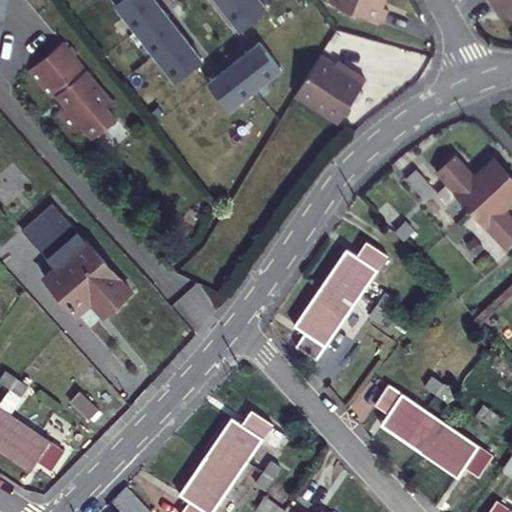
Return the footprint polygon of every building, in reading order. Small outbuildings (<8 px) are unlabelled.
[(158,0),(115,0),(135,24),(162,3),(158,0)] [(263,0),(220,0),(240,24),(267,4),(263,0)] [(384,0),(325,0),(321,24),(366,32),(370,12),(381,14),(384,0)] [(471,0),(481,12),(499,0),(471,0)] [(511,0),(499,0),(481,12),(487,21),(497,15),(511,35),(511,0)] [(135,24),(155,50),(182,29),(162,3),(135,24)] [(155,50),(175,75),(202,55),(182,29),(155,50)] [(101,88),(104,85),(55,31),(25,58),(48,84),(51,80),(63,93),(56,99),(73,118),(81,110),(91,121),(114,101),(101,88)] [(280,63),(259,36),(233,57),(254,83),(280,63)] [(302,63),(277,102),(321,129),(348,86),(331,75),(328,80),(302,63)] [(469,211),(507,175),(492,159),(474,176),(455,154),(435,173),(469,211)] [(426,180),(406,158),(393,169),(413,191),(426,180)] [(511,180),(507,175),(469,211),(504,250),(511,241),(511,217),(503,208),(511,199),(511,180)] [(102,225),(96,217),(63,245),(69,253),(102,225)] [(402,224),(393,232),(403,242),(412,234),(402,224)] [(102,225),(69,253),(59,262),(91,299),(106,287),(117,300),(146,276),(102,225)] [(321,286),(349,304),(382,255),(366,244),(358,255),(347,249),(321,286)] [(399,283),(388,276),(376,294),(387,301),(399,283)] [(349,304),(321,286),(295,324),(306,332),(297,344),(314,356),(349,304)] [(368,317),(379,324),(386,314),(375,307),(368,317)] [(372,334),(379,324),(368,317),(361,327),(372,334)] [(357,356),(349,351),(333,372),(341,378),(357,356)] [(25,400),(33,390),(21,382),(14,392),(25,400)] [(450,402),(457,391),(447,385),(440,396),(450,402)] [(419,448),(437,421),(387,386),(373,405),(388,415),(383,422),(419,448)] [(33,390),(25,400),(34,407),(42,397),(33,390)] [(457,391),(450,402),(460,410),(468,398),(457,391)] [(0,407),(0,435),(13,417),(0,407)] [(206,456),(233,475),(267,425),(249,413),(241,426),(230,418),(206,456)] [(13,417),(0,435),(0,447),(31,469),(37,460),(49,469),(62,451),(13,417)] [(437,421),(419,448),(456,473),(462,464),(475,473),(487,455),(437,421)] [(208,511),(233,475),(206,456),(180,494),(190,500),(182,511),(208,511)] [(250,486),(262,494),(270,483),(258,474),(250,486)] [(254,505),(262,494),(250,486),(242,496),(254,505)] [(256,511),(258,511),(281,511),(285,506),(263,496),(256,511)]
